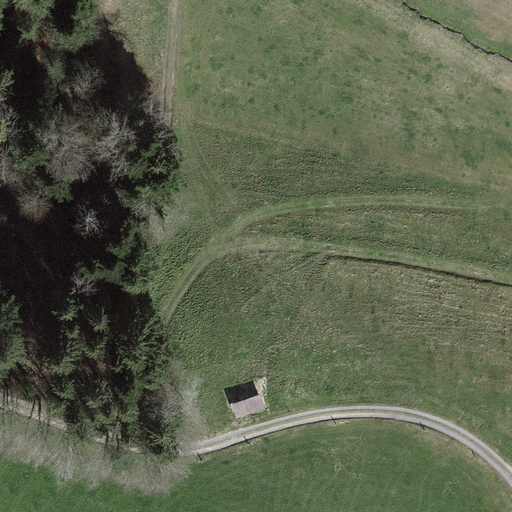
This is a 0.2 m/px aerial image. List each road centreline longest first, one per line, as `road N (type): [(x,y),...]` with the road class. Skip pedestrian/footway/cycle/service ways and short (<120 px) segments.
road 1 (track): [(511,481),(453,429),(314,420),(193,453),(141,329),(175,0)]
road 2 (track): [(193,453),(0,422)]
